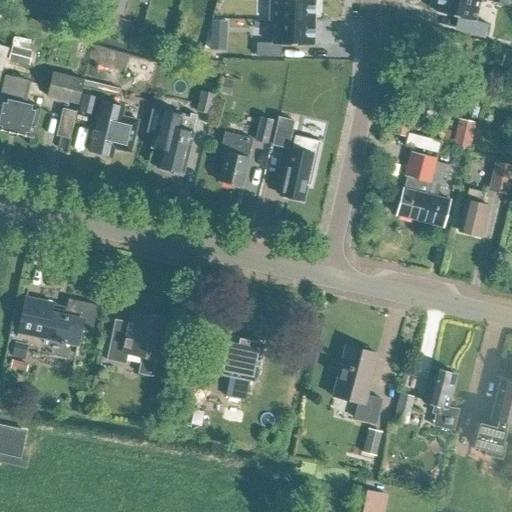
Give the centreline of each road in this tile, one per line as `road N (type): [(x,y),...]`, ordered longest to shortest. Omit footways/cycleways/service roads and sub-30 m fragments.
road 1 (tertiary): [(326,277),(0,207)]
road 2 (residential): [(370,0),(366,88),(326,277)]
road 3 (tertiary): [(511,317),(326,277)]
